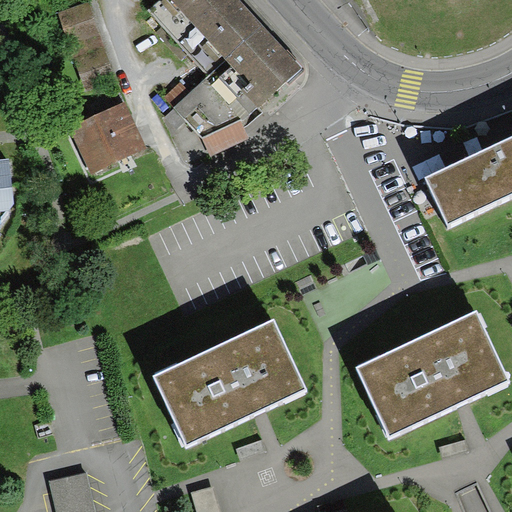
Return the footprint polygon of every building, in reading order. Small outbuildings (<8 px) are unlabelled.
[(164,99),(206,146),(236,119),(244,128),(248,124),(302,77),(273,43),(235,0),(161,0),(150,11),(209,78),(191,94),(182,83),(164,99)] [(85,93),(116,82),(89,3),(59,13),(85,93)] [(123,111),(77,132),(95,171),(141,150),(123,111)] [(244,128),(236,119),(206,146),(211,159),(250,141),(244,128)] [(511,205),(511,143),(505,146),(426,186),(450,234),(511,205)] [(0,232),(15,214),(10,168),(0,168),(0,232)] [(477,316),(355,373),(390,447),(464,412),(511,390),(477,316)] [(272,324),(152,380),(188,456),(262,421),(308,399),(272,324)] [(262,440),(236,450),(241,462),(267,452),(262,440)] [(466,441),(440,448),(443,461),(469,454),(466,441)] [(96,511),(88,474),(51,482),(57,511),(96,511)] [(219,511),(212,489),(192,495),(197,511),(219,511)] [(345,501),(318,507),(318,511),(344,511),(347,511),(345,501)]
